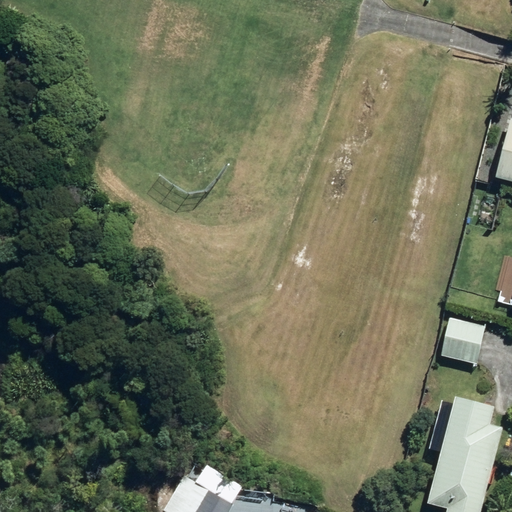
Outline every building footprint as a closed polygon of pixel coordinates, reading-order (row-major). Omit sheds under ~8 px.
[(511,120),(508,120),(493,179),(511,183),(511,120)] [(511,199),(501,196),(495,218),(511,222),(511,199)] [(442,356),(478,365),(487,327),(452,318),(442,356)] [(448,511),(483,511),(504,429),(490,425),(495,407),(469,401),(465,419),(450,415),(428,505),(449,511),(448,511)] [(164,511),(230,511),(234,506),(184,478),(164,511)]
